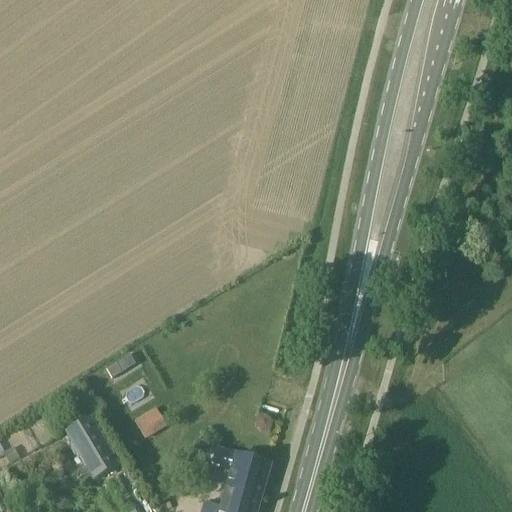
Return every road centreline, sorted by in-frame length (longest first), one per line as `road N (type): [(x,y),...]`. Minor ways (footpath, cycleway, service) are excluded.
road 1 (primary): [(330,445),(384,300),(465,0)]
road 2 (primary): [(429,0),(356,294),(330,445)]
